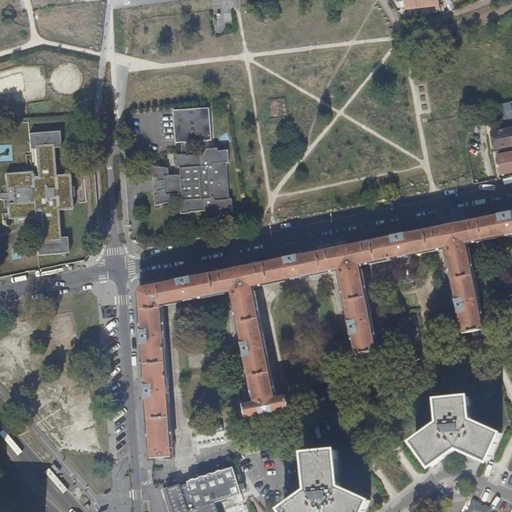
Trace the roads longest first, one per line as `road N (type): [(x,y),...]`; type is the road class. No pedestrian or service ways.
road 1 (residential): [(511,190),(251,242)]
road 2 (residential): [(138,511),(118,269)]
road 3 (residential): [(251,242),(118,269)]
road 4 (residential): [(118,269),(0,293)]
